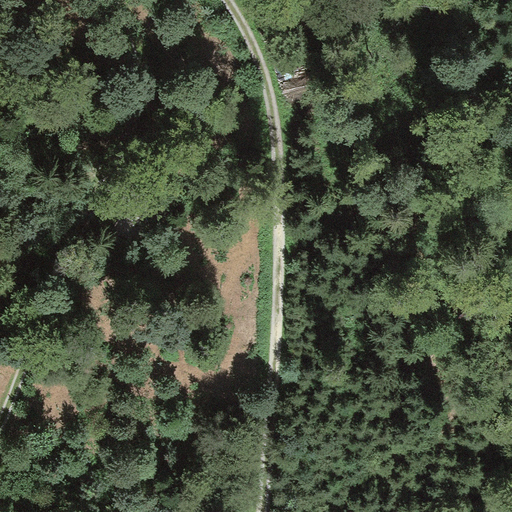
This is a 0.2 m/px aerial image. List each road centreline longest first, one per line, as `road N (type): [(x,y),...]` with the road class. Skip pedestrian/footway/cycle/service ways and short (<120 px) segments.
road 1 (track): [(260,511),(275,142),(263,73),(226,0)]
road 2 (track): [(115,0),(140,80),(137,106),(0,424)]
